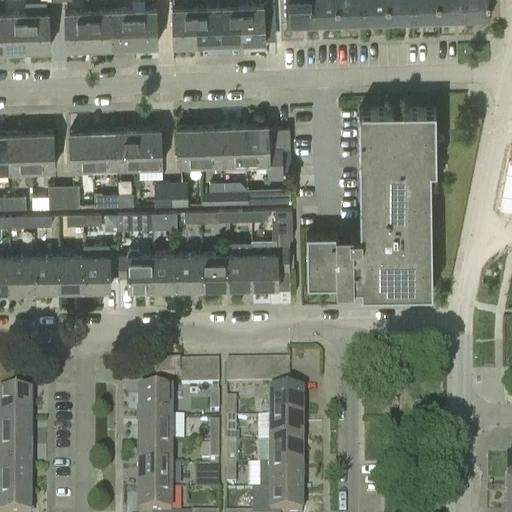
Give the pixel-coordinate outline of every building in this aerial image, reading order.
[(143,0),(136,0),(133,0),(133,7),(134,44),(157,43),(156,6),(144,7),(143,0)] [(285,0),(286,23),(287,23),(287,22),(314,21),(312,0),(285,0)] [(337,0),(312,0),(314,21),(339,20),(337,0)] [(362,0),(337,0),(339,20),(363,20),(362,0)] [(387,0),(362,0),(363,20),(388,19),(387,0)] [(412,0),(387,0),(388,19),(413,18),(412,0)] [(437,0),(412,0),(413,18),(438,17),(437,0)] [(462,0),(437,0),(438,17),(463,16),(462,0)] [(488,0),(462,0),(463,16),(488,15),(488,16),(489,16),(488,0)] [(241,3),(219,4),(220,41),(242,40),(241,3)] [(263,3),(241,3),(242,40),(264,39),(263,3)] [(219,4),(196,5),(196,42),(220,41),(219,4)] [(196,5),(172,6),(173,42),(196,42),(196,5)] [(133,7),(111,8),(112,45),(134,44),(133,7)] [(88,8),(64,9),(65,46),(89,45),(88,8)] [(111,8),(88,8),(89,45),(112,45),(111,8)] [(48,10),(26,11),(27,48),(49,47),(48,10)] [(26,11),(3,12),(4,48),(27,48),(26,11)] [(360,233),(306,234),(306,283),(336,283),(361,283),(361,285),(361,293),(417,292),(417,280),(428,280),(430,280),(429,182),(427,183),(423,183),(423,170),(431,170),(431,169),(437,169),(436,120),(434,120),(424,121),(424,110),(436,110),(436,109),(359,109),(360,233)] [(268,123),(245,124),(246,160),(267,159),(268,177),(282,177),(280,147),(289,147),(289,126),(268,127),(268,123)] [(223,124),(200,125),(201,162),(224,161),(223,124)] [(245,124),(223,124),(224,161),(246,160),(245,124)] [(200,125),(176,126),(177,162),(201,162),(200,125)] [(137,127),(115,128),(116,165),(138,164),(137,127)] [(160,127),(137,127),(138,164),(161,163),(160,127)] [(115,128),(93,129),(94,165),(116,165),(115,128)] [(93,129),(69,130),(70,166),(94,165),(93,129)] [(53,130),(30,131),(31,168),(54,167),(53,130)] [(30,131),(8,132),(9,168),(31,168),(30,131)] [(8,132),(0,132),(0,168),(9,168),(8,132)] [(186,181),(171,182),(171,203),(186,203),(186,181)] [(224,181),(210,182),(210,190),(210,202),(225,202),(224,191),(224,181)] [(171,182),(155,182),(155,199),(155,203),(171,203),(171,182)] [(63,184),(48,184),(48,195),(48,207),(64,206),(63,184)] [(79,184),(63,184),(64,206),(79,206),(79,184)] [(239,190),(224,191),(225,202),(240,201),(239,190)] [(117,193),(101,193),(102,205),(118,205),(117,193)] [(133,193),(117,193),(118,205),(133,204),(133,193)] [(9,196),(0,196),(0,207),(10,207),(9,196)] [(25,196),(9,196),(10,207),(25,207),(25,196)] [(276,251),(252,251),(252,285),(277,285),(277,270),(289,270),(288,238),(292,237),(291,208),(275,209),(275,221),(272,221),(272,240),(275,240),(276,251)] [(267,209),(252,210),(252,219),(267,218),(267,209)] [(219,210),(202,211),(202,220),(219,220),(219,210)] [(252,210),(234,210),(235,219),(252,219),(252,210)] [(202,211),(185,211),(185,220),(202,220),(202,211)] [(151,212),(134,213),(134,223),(151,222),(151,212)] [(168,212),(151,212),(151,222),(168,222),(168,212)] [(100,213),(83,214),(83,224),(100,223),(100,213)] [(83,214),(66,214),(66,224),(83,224),(83,214)] [(33,215),(17,216),(17,225),(33,225),(33,215)] [(50,215),(33,215),(33,225),(50,225),(50,215)] [(109,244),(84,244),(84,254),(84,288),(110,287),(109,244)] [(127,253),(118,253),(118,276),(127,276),(128,287),(153,287),(153,253),(139,253),(139,249),(137,247),(130,247),(127,249),(127,253)] [(252,251),(227,252),(228,285),(252,285),(252,251)] [(178,252),(153,253),(153,287),(178,286),(178,252)] [(202,252),(178,252),(178,286),(203,286),(202,252)] [(227,252),(202,252),(203,286),(228,285),(227,252)] [(59,254),(34,255),(34,288),(60,288),(59,254)] [(84,254),(59,254),(60,288),(84,288),(84,254)] [(10,255),(0,255),(0,288),(10,289),(10,255)] [(34,255),(10,255),(10,289),(34,288),(34,255)] [(263,361),(263,384),(276,384),(276,360),(263,361)] [(276,360),(276,384),(289,383),(288,360),(287,360),(276,360)] [(205,362),(205,385),(218,385),(218,362),(218,361),(205,362)] [(238,361),(226,361),(226,385),(238,384),(238,361)] [(238,361),(238,384),(251,384),(251,361),(238,361)] [(251,361),(251,384),(263,384),(263,361),(251,361)] [(180,362),(155,362),(155,377),(180,376),(180,362)] [(181,362),(180,362),(180,376),(180,385),(193,385),(193,362),(181,362)] [(193,362),(193,385),(205,385),(205,362),(193,362)] [(0,364),(0,387),(14,387),(14,365),(11,365),(0,364)] [(139,392),(139,417),(171,417),(171,393),(139,392)] [(270,393),(269,418),(302,418),(302,393),(270,393)] [(0,395),(0,419),(30,420),(31,395),(0,395)] [(209,408),(209,414),(218,414),(218,395),(209,395),(209,408)] [(226,401),(226,420),(235,420),(235,401),(226,401)] [(139,417),(138,441),(171,441),(171,417),(139,417)] [(269,418),(269,442),(302,442),(302,418),(269,418)] [(0,419),(0,443),(30,444),(30,420),(0,419)] [(226,420),(226,439),(235,439),(235,420),(226,420)] [(209,441),(209,444),(218,444),(218,443),(218,425),(209,425),(209,441)] [(138,441),(138,465),(170,465),(171,441),(138,441)] [(269,442),(269,466),(302,466),(302,442),(269,442)] [(0,443),(0,468),(30,468),(30,444),(0,443)] [(209,459),(209,463),(218,463),(218,445),(218,444),(209,444),(209,446),(209,459)] [(226,449),(226,468),(235,468),(235,449),(226,449)] [(138,465),(138,490),(170,490),(170,465),(138,465)] [(259,466),(259,490),(269,490),(302,491),(302,466),(269,466),(259,466)] [(0,468),(0,492),(30,492),(30,468),(0,468)] [(226,468),(226,484),(235,485),(235,468),(226,468)] [(194,470),(194,489),(218,489),(218,470),(194,470)] [(138,490),(137,511),(170,511),(170,490),(138,490)] [(269,490),(269,511),(301,511),(302,491),(269,490)] [(0,511),(29,511),(30,492),(0,492),(0,511)]
